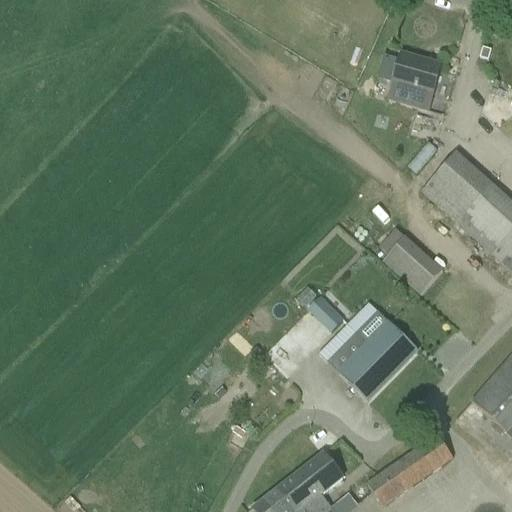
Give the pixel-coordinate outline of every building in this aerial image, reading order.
[(389,105),(428,116),(441,69),(402,58),(389,105)] [(421,195),(504,268),(511,275),(511,207),(455,157),(421,195)] [(404,241),(383,265),(421,299),(443,275),(404,241)] [(343,326),(319,302),(308,314),(331,337),(343,326)] [(367,349),(339,378),(367,406),(418,355),(389,327),(378,315),(356,337),(367,349)] [(263,358),(256,350),(248,358),(256,365),(263,358)] [(511,440),(511,359),(472,406),(511,440)] [(382,511),(452,462),(437,439),(366,488),(382,511)] [(343,482),(323,457),(276,494),(290,511),(331,511),(322,499),(343,482)] [(290,511),(276,494),(252,511),(290,511)]
